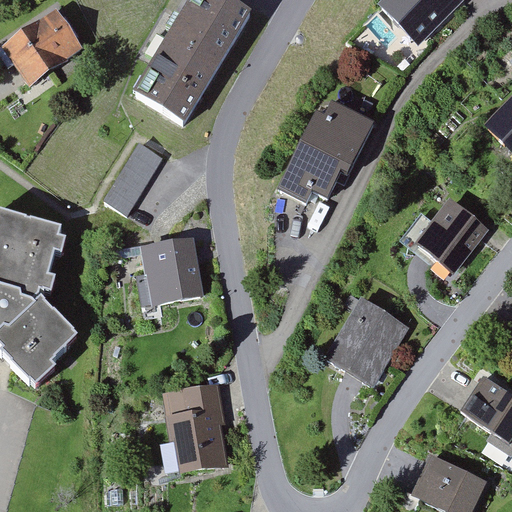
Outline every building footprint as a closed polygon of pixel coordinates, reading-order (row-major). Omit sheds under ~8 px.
[(201,0),(183,31),(141,100),(188,128),(252,22),(216,0),(201,0)] [(401,0),(388,13),(421,46),(465,0),(401,0)] [(59,25),(9,57),(30,90),(80,58),(59,25)] [(511,109),(486,135),(511,160),(511,109)] [(320,123),(284,194),(309,207),(315,195),(330,202),(343,177),(350,180),(374,132),(337,113),(329,128),(320,123)] [(141,150),(107,208),(129,221),(146,191),(163,163),(141,150)] [(485,235),(455,214),(426,254),(456,275),(485,235)] [(0,355),(36,391),(80,346),(44,311),(63,239),(0,222),(0,355)] [(194,265),(192,253),(151,260),(160,308),(200,301),(194,265)] [(408,334),(367,310),(335,365),(376,389),(408,334)] [(511,443),(511,404),(488,389),(468,418),(510,446),(511,443)] [(188,400),(190,419),(205,417),(221,415),(218,396),(188,400)] [(229,471),(221,415),(205,417),(206,427),(171,432),(177,478),(229,471)] [(474,511),(487,486),(438,462),(420,499),(447,511),(474,511)]
